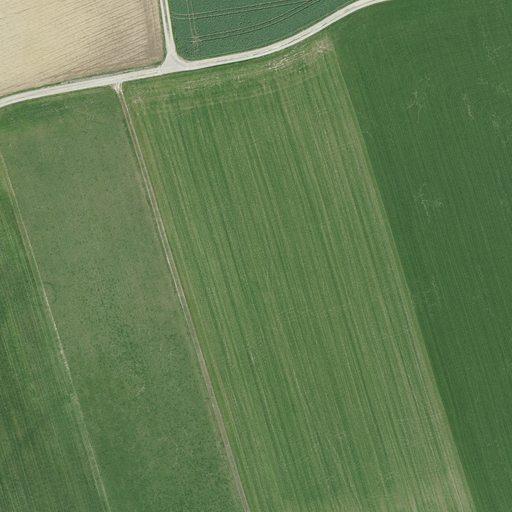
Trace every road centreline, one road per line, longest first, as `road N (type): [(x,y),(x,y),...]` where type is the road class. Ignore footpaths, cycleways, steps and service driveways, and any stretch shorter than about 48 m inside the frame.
road 1 (track): [(115,79),(245,511)]
road 2 (track): [(373,0),(266,51),(0,103)]
